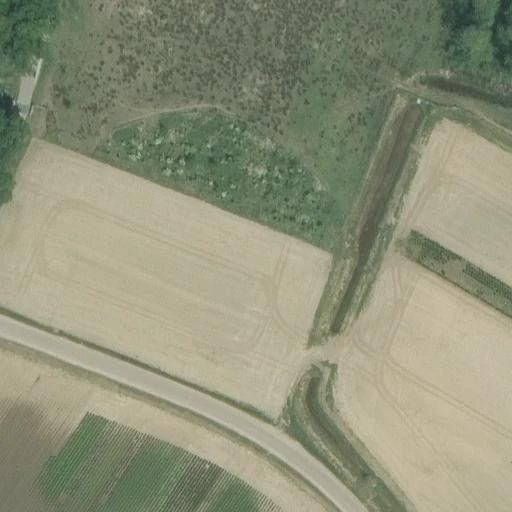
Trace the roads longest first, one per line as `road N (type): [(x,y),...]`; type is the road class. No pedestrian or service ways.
road 1 (unclassified): [(352,511),(297,457),(176,391),(0,326)]
road 2 (track): [(297,457),(298,385),(351,252)]
road 3 (unclassified): [(0,162),(47,0)]
